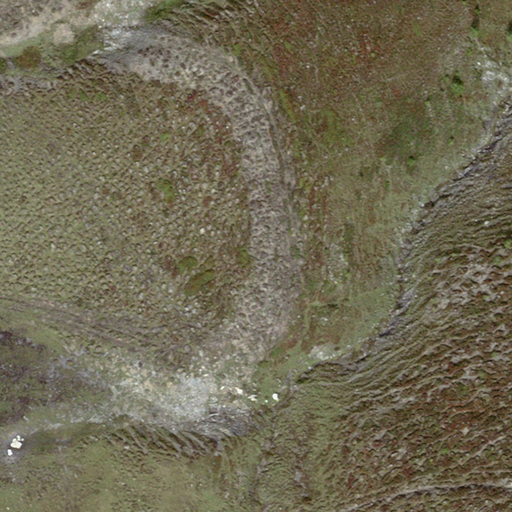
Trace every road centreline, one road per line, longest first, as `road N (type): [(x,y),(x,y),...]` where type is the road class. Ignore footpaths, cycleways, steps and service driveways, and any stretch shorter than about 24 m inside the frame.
road 1 (track): [(152,0),(147,34),(235,69),(268,162),(288,266),(246,401),(245,511)]
road 2 (track): [(348,511),(428,488),(511,487)]
